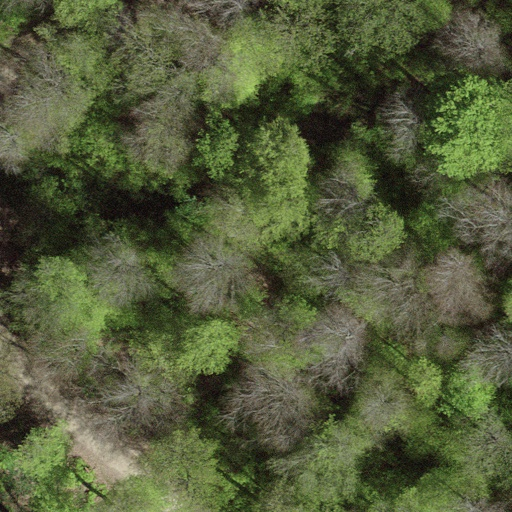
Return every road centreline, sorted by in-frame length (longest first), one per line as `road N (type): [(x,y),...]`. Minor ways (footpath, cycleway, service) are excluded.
road 1 (track): [(0,346),(183,511)]
road 2 (track): [(187,0),(102,22),(7,66)]
